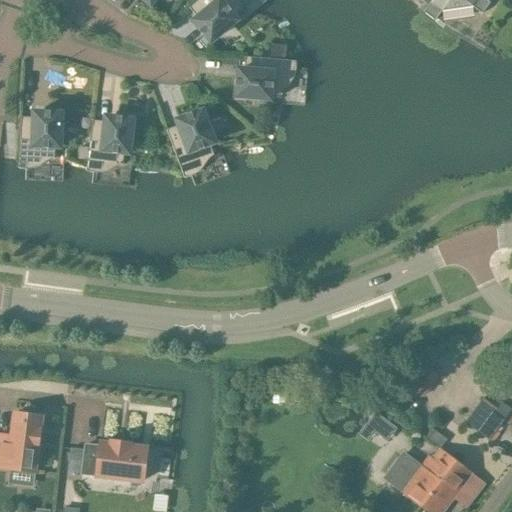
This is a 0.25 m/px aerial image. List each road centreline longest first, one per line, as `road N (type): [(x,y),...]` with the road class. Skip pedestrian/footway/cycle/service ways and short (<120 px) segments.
road 1 (residential): [(467,246),(320,304),(262,318),(174,319),(0,296)]
road 2 (residential): [(69,0),(191,66),(176,75),(4,42)]
